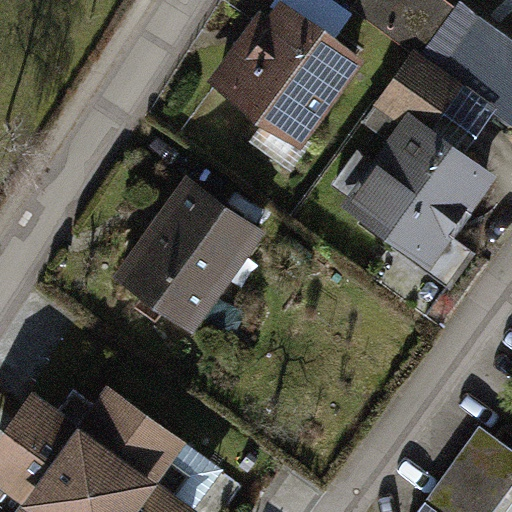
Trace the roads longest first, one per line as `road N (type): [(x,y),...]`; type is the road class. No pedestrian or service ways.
road 1 (residential): [(0,284),(186,0)]
road 2 (residential): [(511,273),(356,486)]
